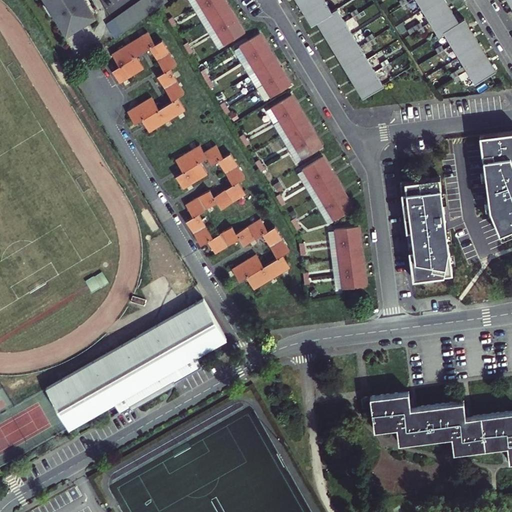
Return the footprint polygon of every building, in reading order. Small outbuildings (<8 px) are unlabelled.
[(40,0),(59,31),(91,12),(83,0),(40,0)] [(110,18),(118,32),(164,0),(135,0),(116,14),(110,18)] [(198,0),(224,44),(243,32),(223,0),(198,0)] [(295,0),(309,21),(314,19),(361,97),(380,85),(333,7),(327,11),(320,0),(295,0)] [(403,0),(399,0),(397,1),(401,8),(407,5),(403,0)] [(416,0),(437,33),(443,29),(474,80),(494,68),(463,17),(457,20),(444,0),(416,0)] [(353,9),(348,12),(353,20),(358,16),(353,9)] [(171,15),(167,18),(173,27),(176,25),(171,15)] [(418,23),(412,26),(417,33),(422,30),(418,23)] [(116,64),(109,68),(116,81),(141,66),(134,54),(148,45),(162,69),(155,74),(170,99),(155,108),(147,96),(123,111),(130,123),(138,119),(145,131),(183,108),(175,95),(182,90),(167,66),(174,62),(159,38),(152,42),(145,29),(108,52),(116,64)] [(259,33),(240,45),(270,95),(289,84),(259,33)] [(370,34),(364,38),(369,45),(374,42),(370,34)] [(182,43),(188,53),(192,50),(186,41),(182,43)] [(440,45),(434,48),(438,56),(445,52),(440,45)] [(385,58),(379,62),(384,70),(390,66),(385,58)] [(455,70),(449,73),(454,82),(461,78),(455,70)] [(202,77),(208,86),(212,84),(206,74),(202,77)] [(290,95),(270,107),(300,158),(320,146),(290,95)] [(222,101),(218,103),(224,113),(228,110),(222,101)] [(511,128),(482,132),(491,206),(502,242),(511,238),(511,128)] [(243,134),(239,137),(244,145),(248,143),(243,134)] [(262,235),(276,259),(262,267),(255,255),(231,269),(238,282),(246,278),(253,290),(289,268),(281,256),(288,252),(274,228),(267,232),(260,220),(234,235),(230,227),(211,238),(197,214),(215,203),(219,210),(244,195),(237,183),(244,179),(229,153),(222,158),(215,146),(202,153),(198,145),(173,160),(180,172),(173,177),(180,188),(205,174),(198,162),(205,157),(210,165),(217,160),(232,186),(212,198),(207,190),(182,205),(190,218),(184,222),(198,246),(205,242),(212,255),(238,240),(242,247),(262,235)] [(320,158),(300,169),(332,221),(351,210),(320,158)] [(259,161),(255,163),(261,173),(265,170),(259,161)] [(443,177),(403,181),(414,283),(458,276),(449,221),(443,177)] [(279,195),(276,197),(281,207),(285,205),(279,195)] [(295,221),(291,224),(297,233),(301,230),(295,221)] [(358,226),(336,229),(343,285),(366,282),(358,226)] [(89,291),(107,284),(102,273),(85,280),(89,291)] [(112,401),(117,410),(197,364),(192,355),(224,336),(201,297),(44,386),(68,426),(112,401)] [(406,390),(358,397),(360,408),(370,407),(372,427),(396,424),(398,439),(452,432),(454,447),(508,440),(510,458),(511,457),(511,408),(465,414),(463,399),(408,406),(406,390)]
